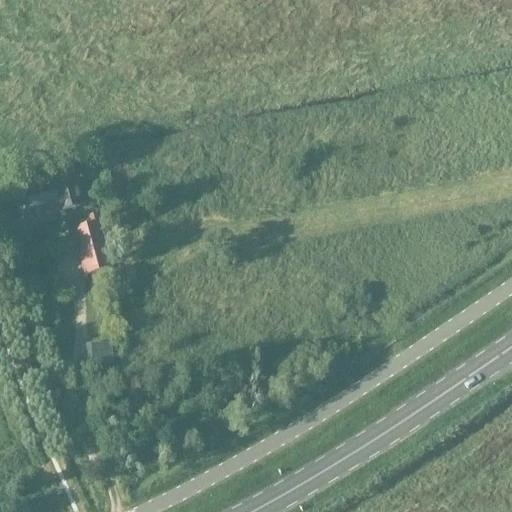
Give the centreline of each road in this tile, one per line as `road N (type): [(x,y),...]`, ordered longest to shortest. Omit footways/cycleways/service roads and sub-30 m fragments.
road 1 (unclassified): [(143,511),(320,414),(511,286)]
road 2 (primary): [(252,511),(511,348)]
